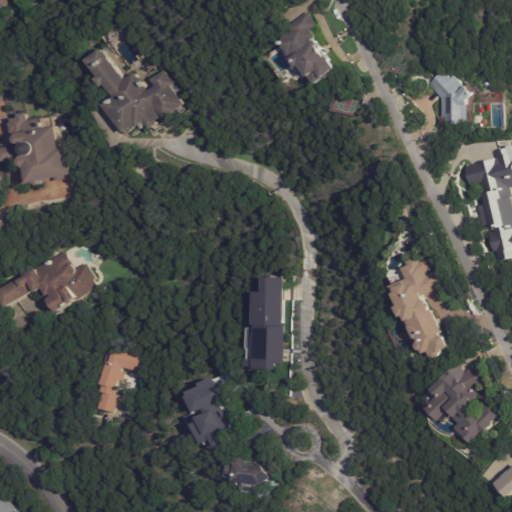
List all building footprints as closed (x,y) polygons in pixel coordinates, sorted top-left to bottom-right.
[(309,30),(334,60),(333,61),(339,68),(318,84),(308,71),(305,73),(300,67),(298,69),(291,61),(293,59),(289,53),(290,52),(282,42),(284,40),(283,38),(292,31),(289,26),(306,13),(311,19),(310,20),(315,25),(309,30)] [(154,79),(163,72),(173,85),(170,87),(184,105),(178,110),(168,119),(166,116),(159,121),(161,124),(154,130),(148,122),(142,127),(141,126),(130,135),(107,105),(117,97),(109,85),(105,88),(99,79),(102,76),(90,60),(105,49),(128,80),(136,73),(150,92),(157,87),(152,80),(154,79)] [(473,84),(481,91),(476,98),(475,104),(473,104),(474,123),(448,124),(448,117),(443,117),(444,98),(430,85),(444,69),(453,77),(456,73),(470,86),(472,83),(473,84)] [(40,120),(42,129),(54,127),(58,147),(64,146),(71,179),(55,182),(54,179),(26,185),(25,181),(24,181),(21,171),(23,171),(22,167),(27,166),(24,165),(24,161),(26,158),(27,158),(25,157),(12,160),(4,162),(1,150),(8,148),(22,145),(22,144),(20,142),(19,138),(20,137),(16,138),(15,134),(13,134),(11,124),(13,123),(12,119),(17,118),(17,115),(25,113),(27,121),(39,118),(40,120)] [(511,148),(497,152),(498,159),(465,166),(470,186),(481,183),(486,205),(478,206),(484,232),(489,231),(495,253),(497,252),(500,262),(511,258),(511,148)] [(97,286),(98,288),(60,312),(51,299),(55,297),(53,295),(51,296),(46,288),(39,293),(37,289),(31,292),(32,293),(10,307),(0,293),(23,278),(24,280),(33,274),(32,272),(65,251),(73,264),(74,263),(77,269),(85,264),(95,279),(93,280),(97,286)] [(441,287),(441,288),(425,296),(427,300),(429,299),(429,301),(430,300),(434,309),(433,310),(446,336),(445,337),(451,348),(443,352),(442,357),(438,359),(435,358),(433,358),(431,355),(427,358),(424,352),(421,351),(419,347),(420,343),(419,340),(418,340),(412,327),(413,327),(410,321),(412,321),(410,317),(407,318),(402,308),(405,307),(395,287),(409,280),(403,269),(409,266),(406,262),(416,257),(419,263),(424,260),(429,269),(428,270),(429,271),(426,273),(427,275),(433,272),(441,287)] [(256,292),(254,369),(276,370),(277,364),(285,364),(286,278),(265,277),(265,292),(256,292)] [(138,376),(131,374),(132,371),(124,369),(122,374),(126,375),(123,382),(121,382),(117,396),(121,397),(116,414),(101,409),(105,393),(103,393),(105,386),(103,385),(110,362),(112,363),(115,353),(123,355),(124,352),(148,359),(144,374),(139,372),(138,376)] [(481,368),(486,377),(487,376),(490,382),(477,390),(484,395),(479,400),(481,402),(480,403),(486,408),(493,401),(503,410),(503,411),(506,414),(497,424),(499,426),(489,438),(487,436),(480,445),(470,436),(463,429),(468,425),(454,413),(447,421),(433,409),(441,400),(435,394),(450,376),(449,375),(465,366),(468,372),(474,369),(474,371),(481,367),(481,368)] [(189,391),(196,411),(206,408),(209,417),(197,421),(195,414),(183,418),(186,424),(195,421),(205,449),(234,439),(225,414),(222,415),(217,400),(222,399),(216,382),(189,391)] [(275,474),(272,477),(272,478),(263,486),(262,494),(243,491),(245,483),(238,482),(238,479),(229,478),(231,462),(238,464),(246,457),(251,465),(259,466),(260,466),(260,465),(270,456),(281,470),(275,474)] [(511,496),(500,485),(511,471),(511,496)] [(0,511),(0,487),(22,511),(0,511)]
